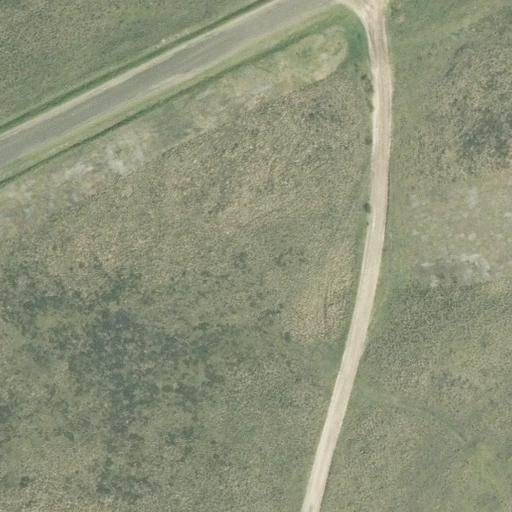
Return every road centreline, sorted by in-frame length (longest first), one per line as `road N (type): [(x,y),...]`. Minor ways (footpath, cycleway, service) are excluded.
road 1 (track): [(308,511),(373,223),(377,43),(365,0)]
road 2 (track): [(0,150),(305,0)]
